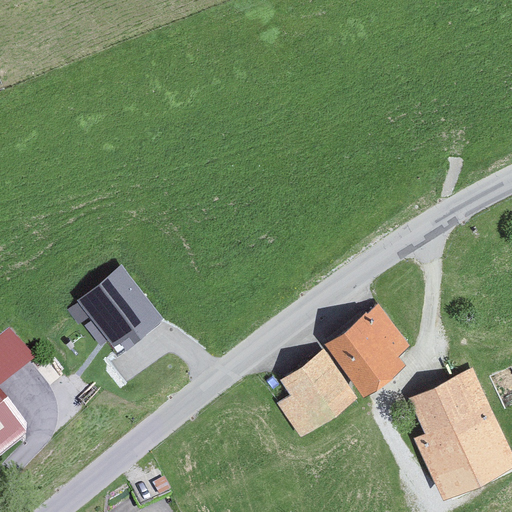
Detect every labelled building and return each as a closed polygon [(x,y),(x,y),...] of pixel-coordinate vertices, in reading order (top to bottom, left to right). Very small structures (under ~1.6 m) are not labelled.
[(160,316),(121,267),(82,298),(101,323),(115,341),(130,329),(135,335),(160,316)] [(413,345),(381,304),(330,344),(371,397),(413,364),(404,352),(413,345)] [(362,398),(327,349),(283,380),(293,394),(280,404),(305,439),(362,398)] [(511,472),(511,441),(477,369),(416,398),(433,433),(422,439),(452,502),(511,472)] [(0,462),(32,435),(0,398),(0,462)]
